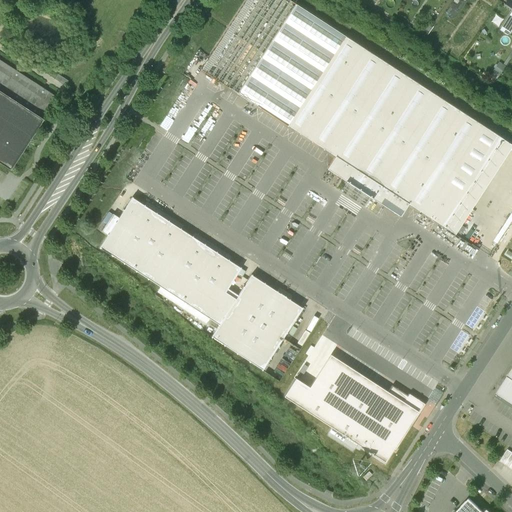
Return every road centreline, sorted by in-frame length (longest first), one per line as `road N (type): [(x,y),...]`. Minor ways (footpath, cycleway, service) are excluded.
road 1 (tertiary): [(313,511),(177,390),(27,288)]
road 2 (primary): [(185,0),(19,251)]
road 3 (unclassified): [(437,430),(511,313)]
